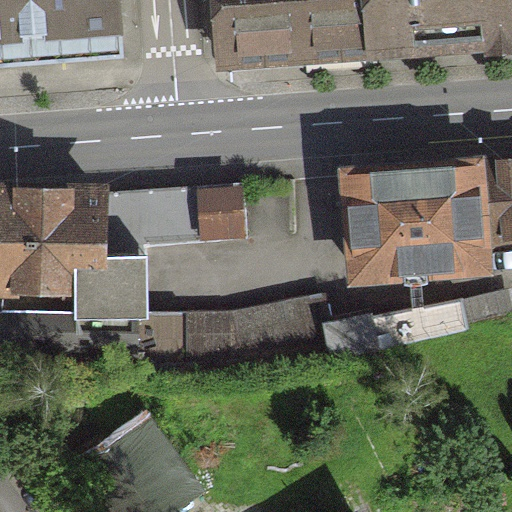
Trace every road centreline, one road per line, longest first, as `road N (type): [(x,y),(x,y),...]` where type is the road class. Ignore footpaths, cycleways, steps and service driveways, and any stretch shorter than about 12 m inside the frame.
road 1 (primary): [(177,135),(511,109)]
road 2 (primary): [(0,150),(177,135)]
road 3 (residential): [(177,135),(170,0)]
